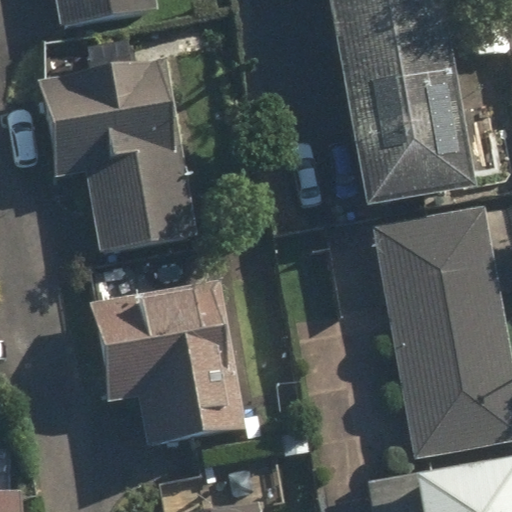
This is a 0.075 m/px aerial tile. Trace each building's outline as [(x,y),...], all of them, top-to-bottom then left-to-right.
[(158,0),(65,0),(70,22),(159,4),(158,0)] [(452,0),(342,0),(377,203),(484,184),(452,0)] [(175,57),(50,77),(65,172),(94,167),(108,252),(203,236),(175,57)] [(511,336),(490,211),(379,231),(420,461),(511,444),(511,336)] [(219,287),(104,308),(117,380),(142,375),(155,444),(245,427),(219,287)] [(511,511),(511,455),(429,469),(371,479),(376,511),(511,511)] [(0,511),(27,511),(28,498),(0,497),(0,511)] [(261,511),(259,502),(198,511),(261,511)]
